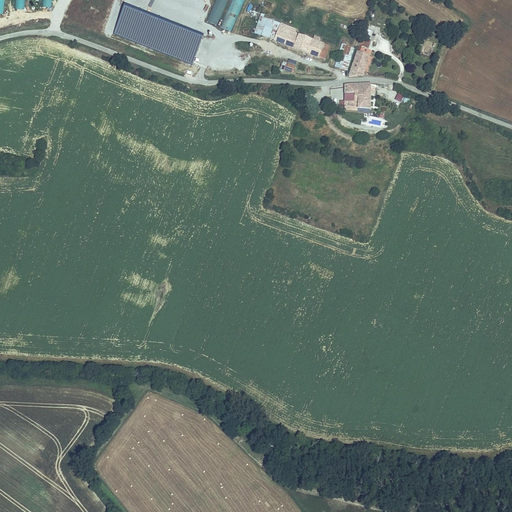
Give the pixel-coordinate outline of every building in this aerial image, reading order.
[(214,0),(207,22),(218,26),(227,0),(214,0)] [(230,0),(221,28),(231,31),(241,0),(230,0)] [(254,36),(268,41),(274,23),(261,19),(254,36)] [(274,23),(268,41),(274,43),(278,32),(281,25),(274,23)] [(299,32),(281,25),(278,32),(285,34),(281,46),(294,50),(300,36),(298,35),(299,32)] [(278,32),(274,43),(281,46),(285,34),(278,32)] [(327,47),(300,36),(294,50),(322,61),(327,47)] [(372,39),(362,36),(360,44),(359,45),(362,46),(365,47),(366,44),(370,45),(372,39)] [(338,55),(350,58),(353,50),(341,46),(338,55)] [(330,48),(327,47),(322,61),(325,62),(330,48)] [(349,78),(362,77),(369,57),(357,52),(349,78)] [(234,55),(234,68),(246,68),(246,55),(234,55)] [(346,72),(350,58),(338,55),(334,69),(346,72)] [(296,68),(284,62),(281,68),(293,74),(296,68)] [(371,97),(372,85),(356,86),(355,95),(355,97),(371,97)] [(355,95),(356,86),(344,86),(344,95),(355,95)] [(398,106),(405,96),(399,92),(392,102),(398,106)] [(371,112),(371,97),(355,97),(355,95),(344,95),(344,110),(358,111),(371,112)]
